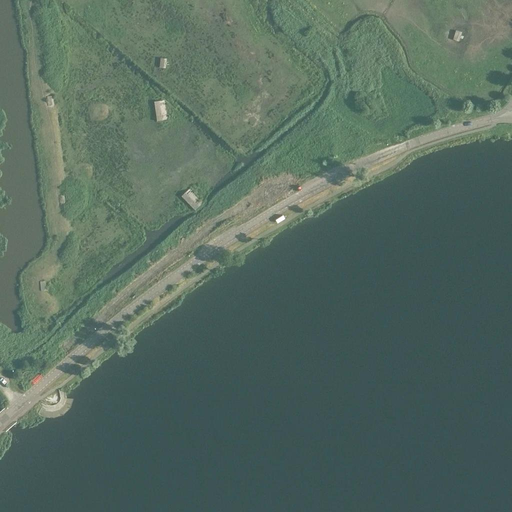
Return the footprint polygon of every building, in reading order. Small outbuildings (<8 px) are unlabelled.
[(464,36),(461,35),(462,32),(456,30),(453,39),(459,41),(460,38),(463,39),(464,36)] [(170,61),(167,61),(167,58),(160,58),(160,67),(166,67),(166,64),(170,64),(170,61)] [(56,97),(53,97),(53,96),(47,96),(48,106),(54,105),(54,100),(57,99),(56,97)] [(167,120),(167,117),(170,117),(170,114),(166,115),(165,105),(168,104),(168,102),(165,102),(164,100),(154,101),(157,121),(167,120)] [(202,203),(201,202),(203,199),(202,198),(199,200),(193,192),(195,190),(193,189),(191,191),(189,189),(181,196),(194,209),(195,211),(203,203),(202,203)] [(69,196),(66,196),(66,195),(59,196),(61,205),(67,204),(66,199),(69,198),(69,196)] [(47,291),(47,289),(50,289),(49,286),(46,287),(46,281),(39,282),(40,291),(47,291)] [(3,408),(0,410),(0,422),(0,423),(5,428),(6,429),(4,431),(5,431),(16,422),(15,421),(14,423),(13,421),(8,416),(3,410),(4,408),(3,408)]
